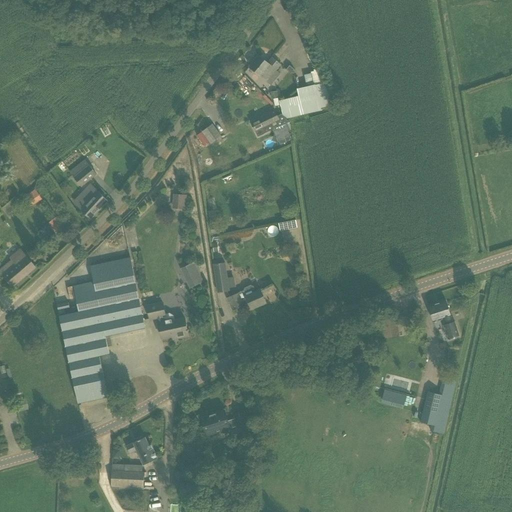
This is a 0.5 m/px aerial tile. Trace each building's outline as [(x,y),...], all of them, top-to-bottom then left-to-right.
[(272,58),(268,63),(259,55),(249,67),(271,85),(281,74),(277,70),(281,65),(272,58)] [(294,69),(289,65),(286,70),(291,73),(294,69)] [(248,88),(254,82),(246,75),(240,81),(248,88)] [(283,115),(286,119),(321,110),(320,108),(332,106),(327,82),(298,89),(299,96),(280,101),(283,115)] [(272,99),(273,99),(278,98),(279,98),(278,91),(271,92),(272,99)] [(286,119),(283,115),(281,114),(277,116),(275,110),(251,122),(255,131),(258,137),(285,124),(289,122),(286,119)] [(211,144),(214,142),(220,137),(221,137),(212,124),(202,132),(210,143),(211,144)] [(210,143),(202,132),(197,136),(205,146),(210,143)] [(201,164),(207,179),(230,169),(224,154),(201,164)] [(96,175),(88,165),(74,177),(81,187),(96,175)] [(108,201),(92,188),(90,190),(88,190),(80,199),(81,201),(84,204),(80,209),(91,219),(108,201)] [(25,196),(32,206),(42,198),(35,189),(25,196)] [(173,194),(172,209),(186,210),(187,195),(173,194)] [(65,226),(57,216),(48,223),(56,233),(65,226)] [(217,225),(211,226),(212,233),(222,232),(221,225),(217,225)] [(6,250),(10,256),(19,248),(15,243),(6,250)] [(0,272),(0,274),(11,287),(34,267),(25,256),(15,265),(12,262),(0,272)] [(74,286),(79,312),(71,314),(60,316),(78,403),(108,397),(100,355),(109,353),(105,332),(132,327),(133,329),(143,326),(143,324),(145,324),(131,258),(91,266),(94,282),(74,286)] [(182,268),(191,288),(205,282),(196,262),(182,268)] [(229,290),(225,263),(213,264),(217,292),(229,290)] [(245,288),(244,291),(227,299),(233,311),(243,306),(243,307),(249,304),(252,310),(266,303),(260,290),(256,292),(253,286),(251,285),(245,288)] [(451,316),(446,300),(428,306),(433,322),(443,319),(445,324),(443,325),(448,339),(459,336),(455,321),(453,322),(451,316)] [(163,302),(147,305),(150,320),(158,319),(162,339),(177,335),(178,338),(189,336),(188,331),(189,331),(188,330),(187,330),(185,318),(175,321),(174,316),(170,313),(166,314),(163,302)] [(57,305),(59,315),(65,313),(65,309),(70,308),(69,303),(57,305)] [(445,429),(456,382),(443,379),(439,394),(428,391),(420,422),(435,426),(435,427),(445,429)] [(382,402),(405,408),(406,402),(413,404),(416,396),(386,388),(382,402)] [(28,409),(25,398),(16,401),(19,411),(28,409)] [(250,432),(244,412),(234,415),(235,418),(228,421),(225,411),(202,418),(207,435),(238,425),(241,435),(250,432)] [(149,445),(145,437),(133,443),(126,446),(129,453),(135,451),(138,457),(139,456),(143,464),(157,458),(151,444),(149,445)] [(125,472),(112,471),(111,486),(143,487),(144,473),(142,473),(125,472)]
